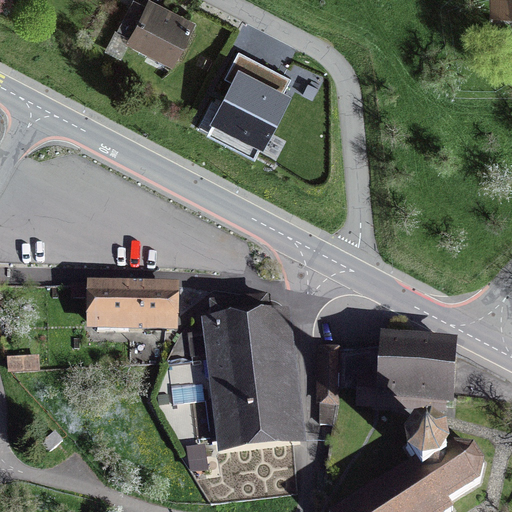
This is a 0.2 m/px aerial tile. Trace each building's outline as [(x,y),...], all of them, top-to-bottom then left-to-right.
[(131,3),(117,30),(173,60),(190,28),(160,12),(163,8),(149,1),(145,10),(131,3)] [(288,101),(239,75),(213,125),(262,150),(288,101)] [(97,292),(97,332),(118,332),(118,324),(168,325),(168,292),(97,292)] [(206,402),(212,445),(292,436),(277,315),(267,317),(265,302),(213,308),(216,332),(218,353),(224,400),(206,402)] [(189,335),(191,357),(218,353),(216,332),(189,335)] [(339,404),(339,387),(358,388),(359,379),(383,380),(385,346),(338,351),(320,351),(320,425),(333,425),(336,404),(339,404)] [(382,400),(409,401),(410,395),(444,397),(447,349),(385,346),(383,380),(382,400)] [(12,361),(13,372),(17,381),(38,379),(37,359),(12,361)] [(359,379),(358,388),(357,402),(409,405),(409,401),(382,400),(383,380),(359,379)] [(405,447),(415,462),(337,511),(449,511),(452,510),(448,503),(480,483),(484,463),(473,447),(454,445),(445,451),(431,431),(405,447)] [(41,445),(48,453),(62,441),(54,433),(41,445)] [(192,469),(209,468),(207,444),(190,445),(192,469)]
